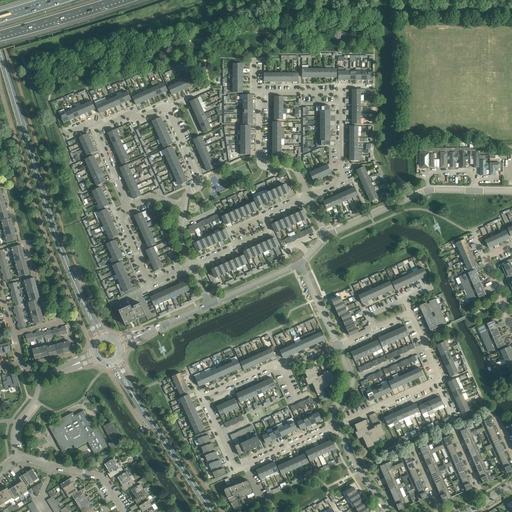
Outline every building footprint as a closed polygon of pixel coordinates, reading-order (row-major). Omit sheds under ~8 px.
[(189,78),(184,80),(187,88),(193,85),(192,85),(191,82),(195,81),(190,71),(187,73),(189,78)] [(156,80),(151,82),(153,88),(157,95),(162,93),(158,85),(156,80)] [(187,88),(184,80),(179,82),(182,90),(187,88)] [(179,82),(173,85),(177,92),(182,90),(179,82)] [(164,83),(158,85),(162,93),(168,90),(167,90),(164,83)] [(177,92),(173,85),(168,87),(171,94),(171,95),(177,92)] [(153,88),(148,90),(151,98),(157,95),(153,88)] [(143,92),(146,100),(151,98),(148,90),(143,92)] [(121,91),(116,94),(117,96),(120,104),(125,102),(122,94),(121,91)] [(127,92),(122,94),(125,102),(131,99),(127,92)] [(143,92),(138,95),(141,102),(146,100),(143,92)] [(135,105),(141,102),(138,95),(132,97),(135,104),(135,105)] [(117,96),(112,99),(115,106),(120,104),(117,96)] [(190,101),(192,107),(200,103),(197,98),(190,101)] [(110,108),(115,106),(112,99),(106,101),(110,108)] [(100,100),(94,102),(99,112),(99,113),(105,111),(101,103),(100,100)] [(91,101),(86,103),(89,111),(95,108),(91,101)] [(106,101),(101,103),(105,111),(110,108),(106,101)] [(89,111),(86,103),(81,106),(84,113),(89,111)] [(192,107),(195,112),(202,109),(200,103),(192,107)] [(81,106),(76,108),(79,116),(84,113),(81,106)] [(79,116),(76,108),(70,110),(74,118),(79,116)] [(195,112),(197,117),(204,114),(202,109),(195,112)] [(70,110),(65,113),(69,120),(74,118),(70,110)] [(204,114),(197,117),(199,122),(207,119),(210,117),(208,112),(204,114)] [(69,120),(65,113),(60,115),(63,122),(63,123),(69,120)] [(152,121),(154,126),(162,122),(160,117),(152,121)] [(199,122),(202,128),(209,124),(207,119),(199,122)] [(154,126),(156,130),(164,126),(162,122),(154,126)] [(211,130),(209,124),(202,128),(204,133),(211,130)] [(156,130),(157,135),(166,131),(164,126),(156,130)] [(108,132),(108,133),(110,138),(118,135),(121,133),(119,128),(115,129),(108,133),(108,132)] [(159,139),(168,135),(166,131),(157,135),(159,139)] [(79,138),(81,142),(89,138),(87,133),(87,134),(79,138)] [(113,143),(120,140),(118,135),(110,138),(113,143)] [(159,139),(161,143),(170,139),(168,135),(159,139)] [(193,139),(196,145),(203,141),(201,136),(194,139),(193,139)] [(81,142),(83,146),(91,143),(89,138),(81,142)] [(170,139),(161,143),(163,148),(172,144),(170,139)] [(113,143),(115,148),(123,145),(120,140),(113,143)] [(196,145),(198,150),(205,147),(203,141),(196,145)] [(85,151),(93,147),(91,143),(83,146),(85,151)] [(117,154),(125,150),(123,145),(115,148),(117,154)] [(171,146),(163,150),(165,155),(173,151),(171,146)] [(96,152),(93,147),(85,151),(87,155),(95,152),(96,152)] [(200,155),(208,152),(205,147),(198,150),(200,155)] [(479,148),(469,148),(469,151),(470,151),(470,157),(474,157),(474,152),(479,152),(479,148)] [(117,154),(120,159),(127,156),(125,150),(117,154)] [(165,155),(167,159),(175,155),(173,151),(165,155)] [(200,155),(203,160),(210,157),(208,152),(200,155)] [(447,160),(449,160),(449,156),(447,156),(447,152),(440,152),(441,168),(447,168),(447,160)] [(456,152),(450,152),(450,168),(456,168),(456,161),(459,161),(459,155),(456,155),(456,152)] [(466,168),(466,160),(468,160),(469,160),(469,154),(466,154),(466,152),(460,152),(460,168),(466,168)] [(474,157),(470,157),(470,165),(474,165),(474,168),(479,168),(480,168),(480,156),(480,152),(479,152),(474,152),(474,157)] [(420,168),(429,168),(429,153),(420,153),(420,168)] [(434,154),(431,154),(431,167),(439,167),(439,160),(434,160),(434,154)] [(85,159),(87,164),(95,160),(93,155),(93,156),(85,159)] [(177,160),(175,155),(167,159),(169,164),(177,160)] [(130,161),(127,156),(120,159),(122,164),(123,164),(122,164),(130,161)] [(203,160),(205,166),(212,162),(210,157),(203,160)] [(89,168),(97,164),(95,160),(87,164),(89,168)] [(169,164),(170,168),(179,164),(177,160),(169,164)] [(486,160),(480,160),(480,176),(486,175),(486,169),(488,169),(488,164),(486,164),(486,160)] [(215,168),(212,162),(205,166),(208,171),(215,168)] [(499,169),(501,169),(501,163),(490,163),(490,176),(496,176),(496,171),(499,171),(499,169)] [(89,168),(91,173),(99,169),(97,164),(89,168)] [(120,167),(122,173),(130,170),(127,164),(120,167)] [(181,168),(179,164),(170,168),(172,172),(181,168)] [(331,173),(327,164),(323,167),(326,175),(331,173)] [(356,170),(359,175),(366,172),(364,166),(357,170),(356,169),(356,170)] [(323,167),(318,169),(322,177),(326,175),(323,167)] [(172,172),(169,174),(171,178),(174,177),(183,173),(181,168),(172,172)] [(92,177),(101,173),(99,169),(91,173),(92,177)] [(322,177),(318,169),(314,171),(318,179),(322,177)] [(122,173),(125,178),(132,175),(130,170),(122,173)] [(313,181),(318,179),(314,171),(309,173),(313,181)] [(359,175),(361,180),(369,177),(366,172),(359,175)] [(92,177),(94,181),(103,177),(101,173),(92,177)] [(185,177),(183,173),(174,177),(176,181),(185,177)] [(125,178),(127,183),(134,180),(132,175),(125,178)] [(105,182),(103,177),(94,181),(97,186),(105,182)] [(187,182),(185,177),(176,181),(178,186),(174,187),(176,190),(183,187),(181,184),(187,182)] [(361,180),(363,186),(371,182),(369,177),(361,180)] [(134,180),(127,183),(129,188),(137,185),(134,180)] [(363,186),(366,191),(372,188),(373,187),(371,182),(363,186)] [(283,194),(289,192),(286,184),(280,187),(281,188),(283,194)] [(139,190),(137,185),(129,188),(132,194),(139,190)] [(100,187),(92,191),(94,196),(102,192),(100,187)] [(275,189),(278,197),(283,194),(281,188),(280,187),(275,189)] [(355,187),(349,190),(352,198),(358,195),(355,188),(355,187)] [(372,188),(366,191),(368,196),(376,193),(373,187),(372,188)] [(278,197),(275,189),(270,192),(273,199),(278,197)] [(139,190),(132,194),(134,199),(141,196),(139,190)] [(349,190),(344,192),(347,200),(352,198),(349,190)] [(96,200),(104,196),(102,192),(94,196),(96,200)] [(268,201),(273,199),(270,192),(264,194),(268,201)] [(344,192),(339,195),(342,202),(347,200),(344,192)] [(368,196),(371,202),(371,201),(378,198),(376,193),(368,196)] [(263,204),(268,201),(264,194),(259,196),(263,204)] [(339,195),(333,197),(337,205),(342,202),(339,195)] [(98,204),(106,200),(104,196),(96,200),(98,204)] [(263,204),(259,196),(254,199),(257,206),(263,204)] [(337,205),(333,197),(328,199),(332,207),(337,205)] [(323,202),(326,209),(332,207),(328,199),(323,202)] [(109,205),(106,200),(98,204),(100,209),(108,205),(109,205)] [(248,205),(251,213),(257,210),(253,203),(248,205)] [(243,207),(246,215),(251,213),(248,205),(243,207)] [(238,210),(241,217),(246,215),(243,207),(238,210)] [(106,209),(97,213),(99,217),(108,213),(106,209)] [(232,212),(236,220),(241,217),(238,210),(232,212)] [(303,210),(298,213),(301,220),(307,218),(303,210)] [(9,219),(9,218),(7,211),(0,213),(0,220),(1,221),(9,219)] [(134,215),(134,216),(137,221),(144,218),(148,216),(146,211),(135,216),(134,215)] [(227,214),(231,222),(236,220),(232,212),(227,214)] [(108,213),(99,217),(101,222),(110,218),(108,213)] [(293,215),(296,223),(301,220),(298,213),(293,215)] [(222,217),(225,224),(231,222),(227,214),(222,217)] [(293,215),(288,218),(291,225),(296,223),(293,215)] [(1,221),(3,228),(13,225),(11,218),(9,218),(9,219),(1,221)] [(110,218),(101,222),(103,226),(112,222),(110,218)] [(139,226),(146,223),(144,218),(137,221),(139,226)] [(282,220),(286,227),(291,225),(288,218),(282,220)] [(277,222),(280,230),(286,227),(282,220),(277,222)] [(103,226),(105,231),(114,227),(112,222),(103,226)] [(272,225),(275,232),(280,230),(277,222),(272,225)] [(139,226),(141,231),(149,228),(146,223),(139,226)] [(3,228),(5,235),(15,232),(13,225),(3,228)] [(105,231),(107,235),(116,231),(114,227),(105,231)] [(144,237),(151,233),(149,228),(141,231),(144,237)] [(225,230),(220,232),(223,239),(229,237),(225,230)] [(116,231),(107,235),(109,239),(118,236),(116,231)] [(509,238),(506,231),(500,233),(504,241),(509,238)] [(15,232),(5,235),(7,242),(17,240),(15,232)] [(215,234),(218,242),(223,239),(220,232),(215,234)] [(144,237),(146,242),(154,239),(151,233),(144,237)] [(504,241),(500,233),(495,235),(499,243),(504,241)] [(208,234),(203,236),(204,239),(208,246),(213,244),(210,237),(208,234)] [(215,234),(210,237),(213,244),(218,242),(215,234)] [(499,243),(495,235),(490,238),(493,245),(499,243)] [(275,238),(270,240),(273,247),(274,250),(280,248),(275,238)] [(493,245),(490,238),(485,240),(488,247),(488,248),(493,245)] [(156,244),(154,239),(146,242),(149,248),(149,247),(156,244)] [(204,239),(199,241),(202,249),(208,246),(204,239)] [(456,243),(458,248),(466,244),(464,239),(458,242),(457,239),(450,242),(451,242),(452,245),(456,243)] [(106,244),(108,248),(117,244),(115,240),(114,240),(115,240),(106,244)] [(270,240),(265,242),(268,250),(273,247),(270,240)] [(202,249),(199,241),(194,244),(197,251),(202,249)] [(265,242),(259,245),(263,252),(264,256),(270,253),(268,250),(265,242)] [(117,244),(108,248),(110,253),(119,249),(117,244)] [(466,244),(458,248),(460,252),(468,248),(466,244)] [(11,247),(13,255),(23,252),(21,245),(11,247)] [(259,245),(254,247),(258,254),(263,252),(259,245)] [(146,250),(148,255),(156,252),(153,247),(146,250)] [(249,249),(252,257),(258,254),(254,247),(249,249)] [(110,253),(112,257),(121,253),(119,249),(110,253)] [(244,252),(247,259),(252,257),(249,249),(244,252)] [(13,255),(15,262),(25,259),(23,252),(13,255)] [(156,252),(148,255),(151,261),(158,257),(156,252)] [(470,252),(461,256),(463,261),(472,257),(470,252)] [(121,253),(112,257),(114,262),(123,258),(121,253)] [(243,256),(238,258),(241,266),(247,263),(243,256)] [(151,261),(153,266),(160,262),(158,257),(151,261)] [(463,261),(465,265),(474,261),(472,257),(463,261)] [(238,258),(233,260),(236,268),(241,266),(238,258)] [(15,262),(17,269),(27,266),(25,259),(15,262)] [(502,266),(502,267),(502,268),(504,272),(511,268),(511,266),(510,263),(511,261),(511,260),(511,259),(505,261),(506,264),(501,267),(502,266)] [(233,260),(227,263),(231,270),(232,273),(237,271),(236,268),(233,260)] [(474,261),(465,265),(467,270),(473,267),(476,266),(474,261)] [(120,262),(112,266),(114,270),(123,266),(121,262),(120,262)] [(160,262),(153,266),(155,271),(156,271),(163,268),(160,262)] [(227,263),(222,265),(226,273),(231,270),(227,263)] [(3,273),(8,271),(10,271),(8,267),(7,267),(6,264),(1,266),(2,269),(1,269),(2,273),(3,273)] [(222,265),(217,267),(220,275),(226,273),(222,265)] [(27,266),(17,269),(19,276),(29,274),(27,266)] [(123,266),(114,270),(116,275),(125,271),(123,266)] [(212,270),(215,277),(220,275),(217,267),(212,270)] [(417,267),(411,270),(413,273),(416,280),(421,278),(418,270),(417,267)] [(465,274),(459,277),(462,283),(461,283),(477,276),(478,276),(475,270),(474,270),(473,267),(467,270),(468,272),(469,271),(469,272),(467,273),(468,273),(469,275),(466,276),(465,274)] [(418,270),(421,278),(427,275),(423,268),(418,270)] [(9,275),(8,271),(3,273),(4,276),(3,276),(4,280),(11,278),(10,274),(9,275)] [(125,271),(116,275),(118,279),(127,275),(125,271)] [(416,280),(413,273),(408,275),(411,283),(416,280)] [(127,275),(118,279),(120,283),(129,279),(127,275)] [(411,283),(408,275),(402,277),(406,285),(411,283)] [(477,276),(461,283),(462,283),(464,289),(471,286),(470,284),(472,283),(473,285),(480,282),(478,276),(477,276)] [(24,280),(26,287),(36,285),(34,277),(24,280)] [(406,285),(402,277),(397,280),(401,287),(406,285)] [(129,279),(120,283),(122,288),(131,284),(129,279)] [(401,287),(397,280),(392,282),(395,289),(395,290),(401,287)] [(181,284),(185,292),(189,290),(186,282),(186,281),(181,284)] [(393,288),(390,281),(384,284),(388,291),(393,289),(393,288)] [(18,286),(17,282),(9,284),(10,288),(11,288),(12,291),(17,290),(16,287),(18,286)] [(471,286),(464,289),(467,295),(483,288),(480,282),(473,285),(474,287),(472,288),(471,286)] [(131,284),(122,288),(119,289),(122,295),(125,294),(124,292),(132,288),(132,289),(133,289),(131,284)] [(181,284),(177,285),(180,294),(185,292),(181,284)] [(388,291),(384,284),(379,286),(383,294),(388,291)] [(38,292),(36,285),(26,287),(28,295),(38,292)] [(177,285),(172,287),(176,296),(180,294),(177,285)] [(383,294),(379,286),(374,288),(377,296),(383,294)] [(168,289),(172,298),(176,296),(172,287),(168,289)] [(377,296),(374,288),(369,291),(372,298),(377,296)] [(486,294),(483,288),(467,295),(470,301),(469,301),(469,302),(476,299),(476,298),(476,299),(475,297),(478,296),(478,297),(478,298),(486,295),(486,294)] [(13,295),(14,298),(19,297),(19,294),(20,294),(18,289),(17,290),(12,291),(11,291),(12,296),(13,295)] [(168,289),(163,291),(167,300),(172,298),(168,289)] [(163,291),(159,293),(163,302),(167,300),(163,291)] [(372,298),(369,291),(364,293),(367,301),(372,298)] [(40,299),(38,292),(28,295),(30,302),(38,300),(40,299)] [(159,293),(155,295),(159,304),(163,302),(159,293)] [(364,293),(358,295),(361,302),(361,303),(367,301),(364,293)] [(150,298),(154,306),(159,304),(155,295),(150,297),(150,298)] [(336,298),(332,300),(334,305),(342,302),(339,296),(336,298)] [(20,297),(19,297),(14,298),(13,299),(14,303),(15,302),(16,305),(19,305),(21,304),(20,301),(22,301),(20,297)] [(419,306),(422,312),(438,305),(435,299),(435,298),(429,301),(429,303),(427,304),(426,303),(427,303),(426,302),(419,306)] [(30,302),(28,302),(30,310),(40,307),(38,300),(30,302)] [(342,302),(334,305),(337,310),(345,307),(346,306),(344,301),(343,302),(343,301),(342,302)] [(130,305),(119,310),(125,325),(136,319),(135,317),(138,316),(139,318),(146,315),(140,303),(134,306),(134,308),(132,309),(130,305)] [(16,305),(14,306),(15,309),(14,310),(15,314),(16,314),(21,312),(22,312),(21,308),(20,308),(19,305),(16,305)] [(441,311),(440,311),(438,305),(422,312),(424,318),(441,311)] [(30,310),(32,317),(42,314),(40,307),(30,310)] [(341,315),(346,312),(344,307),(345,307),(337,310),(339,316),(341,315)] [(350,317),(348,311),(346,312),(341,315),(343,320),(350,317)] [(443,317),(441,311),(424,318),(427,324),(443,317)] [(22,315),(21,312),(16,314),(17,317),(15,317),(17,321),(18,321),(23,319),(24,319),(23,315),(22,315)] [(44,322),(42,314),(32,317),(34,324),(44,322)] [(343,320),(345,325),(353,322),(350,317),(343,320)] [(427,324),(430,330),(433,329),(438,327),(437,327),(436,325),(438,325),(439,324),(440,326),(446,323),(443,317),(444,317),(443,317),(427,324)] [(23,319),(18,321),(19,324),(17,324),(18,328),(26,326),(25,322),(24,322),(23,319)] [(494,321),(493,320),(486,323),(486,324),(487,325),(484,326),(484,325),(484,324),(478,327),(480,333),(480,334),(496,326),(494,320),(494,321)] [(353,322),(345,325),(348,330),(355,327),(356,327),(355,321),(353,322)] [(58,329),(60,335),(63,334),(63,335),(67,334),(65,326),(61,327),(61,328),(58,329)] [(405,326),(400,328),(404,337),(409,335),(405,327),(405,326)] [(496,327),(480,334),(483,339),(483,340),(489,337),(489,335),(491,334),(492,336),(499,333),(496,326),(496,327)] [(348,330),(350,336),(358,333),(355,327),(348,330)] [(51,331),(52,336),(55,336),(56,337),(60,336),(60,335),(58,329),(58,328),(54,329),(54,330),(51,331)] [(396,330),(400,339),(404,337),(400,328),(396,330)] [(44,333),(44,337),(45,338),(48,338),(48,339),(53,338),(52,336),(51,331),(51,330),(46,331),(47,332),(44,333)] [(392,332),(396,341),(400,339),(396,330),(392,332)] [(35,332),(36,333),(37,339),(37,340),(42,339),(41,338),(44,337),(44,333),(43,331),(40,332),(40,331),(35,332)] [(315,331),(309,333),(314,344),(319,342),(316,334),(315,331)] [(325,339),(321,332),(316,334),(319,342),(325,339)] [(387,334),(391,343),(396,341),(392,332),(387,334)] [(37,339),(36,333),(33,334),(32,333),(25,335),(27,343),(34,341),(34,340),(37,339)] [(309,333),(304,335),(306,339),(309,346),(314,344),(309,333)] [(489,337),(483,340),(486,346),(485,346),(502,339),(499,333),(492,336),(493,338),(490,339),(489,337)] [(383,336),(387,345),(391,343),(387,334),(383,336)] [(378,338),(378,339),(382,347),(383,350),(388,348),(387,345),(383,336),(378,338)] [(309,346),(306,339),(300,341),(304,349),(309,346)] [(485,346),(486,346),(488,352),(495,349),(494,349),(494,347),(496,346),(497,348),(504,345),(502,339),(485,346)] [(378,340),(373,342),(378,354),(383,352),(381,349),(378,341),(378,340)] [(2,341),(0,341),(0,343),(3,353),(5,352),(5,353),(11,351),(9,343),(3,344),(2,341)] [(69,341),(62,343),(64,353),(72,351),(69,341)] [(304,349),(300,341),(295,343),(299,351),(304,349)] [(373,342),(369,344),(372,353),(374,356),(378,354),(373,342)] [(436,345),(439,350),(446,347),(444,342),(437,345),(437,344),(436,345)] [(57,355),(64,353),(62,343),(54,345),(57,355)] [(299,351),(295,343),(290,346),(293,353),(299,351)] [(369,344),(364,346),(368,355),(372,353),(369,344)] [(47,345),(39,347),(42,357),(49,355),(47,347),(47,345)] [(54,345),(47,347),(49,355),(50,357),(57,355),(54,345)] [(293,353),(290,346),(285,348),(288,356),(293,353)] [(368,355),(364,346),(360,348),(364,357),(368,355)] [(502,349),(500,350),(502,355),(511,351),(508,346),(508,347),(505,348),(504,346),(501,347),(502,349)] [(32,349),(34,358),(35,359),(42,357),(39,347),(32,349)] [(441,356),(449,352),(446,347),(439,350),(441,356)] [(266,351),(270,358),(275,356),(272,348),(266,351)] [(285,348),(280,350),(282,357),(283,357),(282,358),(283,358),(288,356),(285,348)] [(360,348),(355,350),(359,359),(364,357),(360,348)] [(359,359),(355,350),(351,352),(351,353),(355,361),(359,359)] [(261,353),(264,360),(270,358),(266,351),(261,353)] [(511,354),(511,351),(502,355),(504,359),(511,355),(511,354)] [(441,356),(444,361),(451,357),(449,352),(441,356)] [(264,360),(261,353),(256,355),(259,363),(264,360)] [(254,365),(259,363),(256,355),(251,358),(254,365)] [(511,355),(504,359),(501,361),(503,365),(506,364),(511,360),(511,355)] [(444,361),(446,366),(453,363),(451,357),(444,361)] [(251,358),(245,360),(249,368),(254,365),(251,358)] [(240,367),(237,360),(232,362),(235,370),(241,367),(240,367)] [(249,368),(245,360),(240,362),(243,370),(249,368)] [(328,360),(319,364),(322,371),(331,367),(328,360)] [(235,370),(232,362),(227,365),(230,372),(235,370)] [(446,366),(448,371),(456,368),(453,363),(446,366)] [(220,364),(215,367),(216,369),(220,377),(225,374),(222,367),(220,364)] [(230,372),(227,365),(222,367),(225,374),(230,372)] [(318,373),(315,366),(304,371),(307,377),(316,374),(318,373)] [(423,375),(421,370),(420,367),(414,370),(418,377),(423,375),(423,374),(423,375)] [(451,376),(458,373),(456,368),(448,371),(451,377),(451,376)] [(220,377),(216,369),(211,372),(214,379),(220,377)] [(329,384),(335,381),(330,370),(323,373),(324,374),(329,384)] [(412,380),(418,377),(414,370),(409,372),(412,380)] [(205,371),(200,374),(204,384),(209,381),(206,374),(205,371)] [(180,373),(172,377),(174,381),(182,377),(180,372),(180,373)] [(214,379),(211,372),(206,374),(209,381),(214,379)] [(409,372),(404,374),(407,382),(412,380),(409,372)] [(5,374),(2,375),(6,390),(9,390),(8,388),(14,387),(15,388),(20,387),(16,373),(11,374),(12,375),(6,377),(5,374)] [(199,373),(194,376),(197,381),(197,383),(199,386),(198,386),(199,386),(204,384),(200,374),(199,373)] [(307,377),(305,378),(308,385),(312,383),(319,380),(318,377),(316,374),(307,377)] [(318,377),(319,380),(323,389),(329,386),(329,384),(324,374),(318,377)] [(407,382),(404,374),(399,377),(402,384),(407,382)] [(182,377),(174,381),(176,386),(184,382),(182,377)] [(399,377),(393,379),(397,387),(402,384),(399,377)] [(267,380),(271,389),(276,387),(277,390),(280,389),(280,390),(281,390),(277,383),(274,384),(272,379),(272,378),(267,380)] [(455,378),(448,382),(450,387),(457,384),(455,378)] [(388,381),(391,389),(397,387),(393,379),(388,381)] [(267,391),(271,389),(267,380),(263,382),(267,391)] [(312,383),(317,394),(324,391),(323,389),(319,380),(312,383)] [(184,382),(176,386),(178,390),(186,386),(184,382)] [(262,393),(267,391),(263,382),(258,384),(262,393)] [(380,396),(385,394),(382,386),(381,383),(376,386),(377,389),(380,396)] [(258,395),(262,393),(258,384),(254,386),(258,395)] [(391,391),(387,384),(382,386),(385,394),(391,391)] [(457,384),(450,387),(452,392),(460,389),(457,384)] [(186,386),(178,390),(180,394),(188,391),(189,391),(186,386)] [(254,397),(258,395),(254,386),(250,388),(254,397)] [(249,399),(254,397),(250,388),(245,390),(249,399)] [(370,401),(375,398),(372,391),(367,393),(364,388),(360,390),(365,400),(365,399),(368,398),(370,400),(369,400),(370,401)] [(377,389),(372,391),(375,398),(380,396),(377,389)] [(460,389),(452,392),(455,398),(462,394),(460,389)] [(245,401),(249,399),(245,390),(241,392),(245,401)] [(240,403),(245,401),(241,392),(236,394),(236,395),(237,394),(240,403)] [(188,395),(180,398),(182,403),(190,399),(188,394),(188,395)] [(455,398),(457,403),(464,399),(462,394),(455,398)] [(434,399),(438,407),(443,404),(440,397),(434,399)] [(190,399),(182,403),(184,407),(192,403),(190,399)] [(230,401),(234,409),(238,407),(235,399),(230,401)] [(429,402),(432,409),(438,407),(434,399),(429,402)] [(464,399),(457,403),(459,408),(467,405),(464,399)] [(225,403),(229,411),(234,409),(230,401),(225,403)] [(429,402),(424,404),(427,411),(430,418),(435,416),(432,409),(429,402)] [(192,403),(184,407),(186,412),(194,408),(192,403)] [(221,405),(225,413),(229,411),(225,403),(221,405)] [(416,404),(410,406),(414,414),(419,411),(416,404)] [(419,407),(422,414),(427,411),(424,404),(418,406),(418,407),(419,407)] [(220,415),(221,415),(225,413),(221,405),(216,407),(217,407),(220,415)] [(467,405),(459,408),(462,413),(469,410),(467,405)] [(405,408),(408,416),(414,414),(410,406),(405,408)] [(194,408),(186,412),(187,416),(196,412),(194,408)] [(400,411),(403,418),(408,416),(405,408),(400,411)] [(72,412),(59,419),(60,420),(49,426),(62,451),(70,447),(69,445),(72,443),(75,448),(88,441),(94,454),(108,447),(97,428),(94,430),(83,411),(74,416),(72,412)] [(395,413),(398,421),(403,418),(400,411),(395,413)] [(196,412),(187,416),(189,420),(198,416),(196,412)] [(321,419),(318,412),(313,415),(316,422),(322,420),(322,419),(321,419)] [(372,425),(379,421),(375,412),(368,415),(372,425)] [(395,413),(389,415),(393,423),(394,426),(396,430),(401,427),(400,424),(398,421),(395,413)] [(306,414),(301,416),(302,419),(306,427),(311,424),(307,417),(306,414)] [(316,422),(313,415),(307,417),(311,424),(316,422)] [(393,423),(389,415),(384,418),(388,425),(393,423)] [(198,416),(189,420),(191,425),(200,421),(198,416)] [(292,418),(287,420),(288,424),(292,431),(297,429),(297,428),(297,429),(292,418)] [(493,427),(492,424),(489,418),(480,422),(483,427),(477,430),(479,434),(485,431),(484,431),(493,427)] [(306,427),(302,419),(297,422),(300,429),(306,427)] [(369,427),(365,419),(354,425),(357,431),(366,427),(369,427)] [(105,425),(103,426),(104,428),(103,429),(105,432),(106,432),(109,437),(111,442),(108,443),(112,450),(125,443),(117,427),(116,428),(112,421),(105,425)] [(200,421),(191,425),(193,429),(202,425),(200,421)] [(282,423),(276,425),(281,436),(286,434),(283,426),(282,423)] [(379,438),(385,435),(380,423),(373,427),(374,428),(379,438)] [(288,424),(283,426),(286,434),(292,431),(288,424)] [(202,425),(193,429),(195,434),(204,430),(202,425)] [(276,425),(271,428),(276,438),(281,436),(276,425)] [(368,431),(366,427),(357,431),(355,432),(358,439),(362,437),(369,434),(368,431)] [(460,431),(464,440),(472,436),(473,436),(479,434),(477,430),(471,432),(468,427),(460,431)] [(488,439),(497,435),(493,427),(484,431),(485,431),(488,439)] [(271,428),(266,430),(267,433),(271,441),(276,438),(271,428)] [(380,440),(379,438),(374,428),(368,431),(369,434),(373,443),(380,440)] [(196,440),(194,441),(196,446),(199,445),(211,439),(210,439),(208,435),(204,436),(202,437),(201,434),(201,433),(195,436),(196,440)] [(256,433),(250,436),(251,436),(251,438),(256,448),(255,447),(257,446),(257,447),(261,445),(257,436),(256,433)] [(265,443),(271,441),(267,433),(262,436),(265,443)] [(362,437),(367,448),(374,445),(373,443),(369,434),(362,437)] [(492,448),(501,444),(497,435),(488,439),(490,445),(484,447),(486,451),(492,449),(492,448)] [(436,447),(438,451),(444,449),(444,448),(453,444),(449,436),(440,439),(442,445),(436,447)] [(464,440),(467,448),(476,444),(473,436),(472,436),(464,440)] [(250,450),(250,449),(251,449),(255,447),(255,448),(256,448),(251,438),(246,441),(250,450)] [(201,447),(203,452),(214,447),(214,448),(212,443),(208,445),(207,444),(206,445),(205,442),(211,439),(199,445),(200,448),(201,447)] [(328,442),(331,451),(336,449),(332,440),(333,440),(332,440),(328,442)] [(245,453),(244,452),(246,451),(246,452),(250,450),(246,441),(240,443),(245,453)] [(323,444),(327,453),(331,451),(328,442),(323,444)] [(240,443),(235,446),(239,455),(239,454),(240,454),(244,452),(244,453),(245,453),(240,443)] [(319,446),(323,454),(327,453),(323,444),(319,446)] [(453,444),(444,448),(444,449),(448,457),(456,453),(453,444)] [(467,448),(471,457),(480,453),(476,444),(467,448)] [(504,453),(503,450),(501,444),(492,448),(492,449),(496,457),(504,453)] [(419,448),(423,457),(432,453),(432,454),(438,451),(436,447),(430,450),(428,445),(419,448)] [(314,448),(318,456),(323,454),(319,446),(314,448)] [(205,456),(207,461),(218,456),(216,451),(211,453),(210,453),(209,451),(215,448),(214,447),(203,452),(202,453),(204,456),(205,456)] [(310,450),(314,458),(318,456),(314,448),(310,450)] [(306,452),(309,460),(314,458),(310,450),(305,452),(306,452)] [(398,469),(404,466),(412,462),(408,453),(400,457),(402,462),(396,465),(398,469)] [(432,454),(432,453),(423,457),(427,466),(436,462),(432,454)] [(456,453),(448,457),(450,462),(444,465),(446,468),(452,466),(460,462),(456,453)] [(475,466),(484,462),(480,453),(471,457),(475,466)] [(504,453),(496,457),(500,466),(508,462),(504,453)] [(105,466),(107,469),(117,463),(114,458),(115,458),(113,455),(114,455),(114,454),(100,463),(101,463),(103,465),(104,465),(105,466)] [(300,456),(304,465),(308,463),(305,455),(305,454),(300,456)] [(209,464),(211,469),(222,464),(219,460),(215,461),(214,462),(212,459),(218,456),(207,461),(206,461),(208,465),(209,464)] [(295,458),(299,467),(304,465),(300,456),(295,458)] [(291,460),(295,469),(299,467),(295,458),(291,460)] [(287,462),(290,471),(295,469),(291,460),(287,462)] [(274,462),(270,464),(273,473),(275,476),(279,474),(278,471),(274,463),(275,462),(274,462)] [(282,464),(286,473),(290,471),(287,462),(282,464)] [(398,469),(396,465),(390,467),(388,462),(379,466),(383,475),(392,471),(398,469)] [(404,466),(407,474),(416,471),(412,462),(404,466)] [(438,467),(436,462),(427,466),(431,475),(439,471),(446,468),(444,465),(438,467)] [(452,466),(449,467),(451,473),(454,471),(455,474),(459,473),(464,470),(463,467),(460,462),(457,463),(452,466)] [(484,462),(475,466),(479,475),(488,471),(484,462)] [(503,474),(511,470),(508,462),(500,466),(503,474)] [(110,478),(111,478),(114,476),(122,470),(121,467),(120,468),(117,463),(107,469),(109,472),(109,473),(110,474),(109,475),(110,477),(109,478),(110,478)] [(212,473),(213,473),(215,478),(226,473),(226,472),(225,473),(223,468),(219,470),(219,469),(217,470),(216,467),(222,464),(211,469),(210,470),(212,473)] [(265,466),(269,475),(273,473),(270,464),(265,466)] [(278,467),(281,475),(286,473),(282,464),(277,466),(278,467)] [(261,468),(265,477),(269,475),(265,466),(261,468)] [(122,470),(114,476),(111,478),(112,480),(116,478),(117,480),(118,479),(120,482),(130,476),(132,475),(131,475),(132,474),(130,470),(129,470),(128,470),(127,471),(126,468),(127,468),(126,468),(122,470)] [(261,468),(256,470),(256,471),(257,471),(261,481),(266,479),(265,477),(261,468)] [(32,469),(28,472),(34,481),(38,479),(32,469)] [(26,473),(23,475),(29,484),(34,481),(28,472),(27,471),(26,472),(26,473)] [(387,483),(396,480),(392,471),(383,475),(387,483)] [(407,474),(411,483),(420,479),(416,471),(407,474)] [(435,483),(443,480),(439,471),(431,475),(435,483)] [(468,480),(464,471),(455,475),(458,480),(452,483),(453,487),(459,484),(468,480)] [(483,483),(491,480),(488,471),(479,475),(483,483)] [(21,475),(22,475),(19,477),(20,480),(25,487),(29,484),(23,475),(23,474),(21,475)] [(123,491),(122,491),(123,491),(128,488),(135,483),(134,480),(132,481),(130,476),(120,482),(122,485),(122,486),(123,488),(122,488),(123,491)] [(60,490),(73,483),(73,482),(72,481),(70,478),(60,484),(63,488),(60,490)] [(424,488),(420,479),(411,483),(413,488),(407,491),(409,495),(412,494),(415,492),(424,488)] [(25,487),(20,480),(16,482),(24,495),(23,494),(28,491),(25,487)] [(130,493),(132,492),(134,495),(143,489),(140,484),(141,484),(140,481),(140,480),(135,483),(128,488),(123,491),(125,494),(129,491),(130,493)] [(230,502),(231,502),(231,503),(230,503),(232,505),(233,507),(235,509),(242,506),(241,506),(238,499),(238,498),(237,498),(237,497),(239,496),(240,498),(254,492),(248,480),(234,485),(235,487),(233,488),(232,486),(225,488),(225,489),(224,489),(224,490),(224,491),(226,495),(228,499),(230,502)] [(387,483),(391,492),(399,488),(399,489),(405,486),(404,482),(398,485),(396,480),(387,483)] [(435,483),(437,489),(439,492),(447,489),(443,480),(435,483)] [(472,489),(468,480),(459,484),(463,493),(472,489)] [(24,495),(16,482),(12,485),(20,498),(24,495)] [(63,495),(75,487),(76,486),(75,485),(74,485),(73,483),(60,490),(63,495)] [(19,498),(20,498),(12,485),(7,488),(13,497),(14,499),(18,497),(19,498)] [(7,486),(6,487),(5,487),(6,489),(3,490),(9,500),(13,497),(7,488),(7,486)] [(67,495),(69,497),(72,495),(81,490),(80,488),(77,490),(75,487),(63,495),(64,497),(67,495)] [(346,491),(349,496),(356,492),(353,487),(346,491)] [(143,489),(134,495),(136,498),(135,498),(136,500),(135,501),(137,503),(148,497),(150,495),(145,488),(143,489)] [(391,492),(393,498),(394,501),(403,497),(399,489),(399,488),(391,492)] [(428,497),(424,488),(415,492),(419,501),(428,497)] [(72,495),(75,500),(84,494),(82,491),(81,489),(81,490),(72,495)] [(451,497),(447,489),(439,492),(442,501),(451,497)] [(0,495),(4,502),(9,500),(3,490),(0,492),(0,495)] [(359,497),(356,492),(349,496),(352,501),(359,497)] [(84,494),(75,500),(77,504),(87,498),(89,497),(88,495),(86,497),(84,494)] [(140,508),(142,511),(151,505),(148,500),(149,500),(148,497),(137,503),(130,508),(132,511),(138,508),(138,509),(140,508)] [(352,501),(351,502),(354,507),(355,506),(362,502),(359,497),(352,501)] [(407,506),(403,497),(394,501),(398,510),(407,506)] [(87,498),(77,504),(80,508),(90,503),(91,502),(90,500),(89,501),(87,498)] [(365,507),(362,502),(355,506),(358,511),(365,507)] [(84,511),(92,507),(90,503),(80,508),(82,511),(84,511)]
